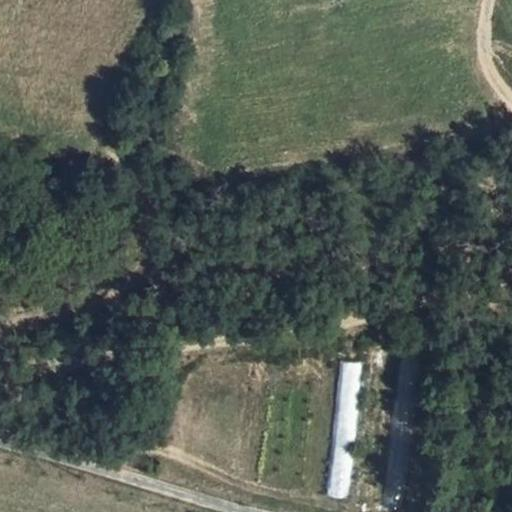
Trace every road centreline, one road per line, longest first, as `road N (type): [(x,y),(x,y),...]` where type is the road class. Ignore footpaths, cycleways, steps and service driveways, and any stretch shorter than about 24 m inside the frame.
road 1 (track): [(0,371),(269,334),(495,284),(511,272)]
road 2 (track): [(0,325),(119,290),(151,252),(154,207),(143,183),(103,149)]
